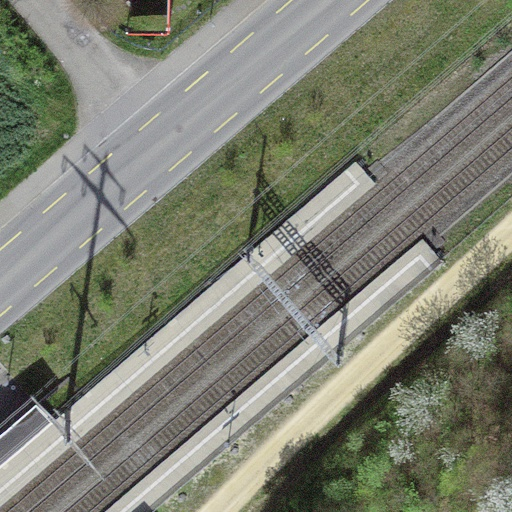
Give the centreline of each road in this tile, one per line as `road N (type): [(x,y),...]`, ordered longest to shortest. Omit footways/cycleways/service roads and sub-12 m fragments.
road 1 (unclassified): [(0,282),(330,0)]
road 2 (track): [(217,511),(511,232)]
